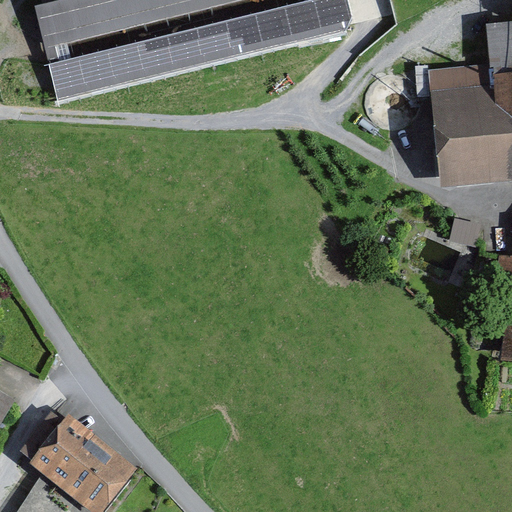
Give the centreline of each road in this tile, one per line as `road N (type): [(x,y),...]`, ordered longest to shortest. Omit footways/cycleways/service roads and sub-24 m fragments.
road 1 (residential): [(194,511),(122,434),(80,373)]
road 2 (residential): [(80,373),(0,243)]
road 3 (residential): [(80,373),(37,410),(0,477)]
